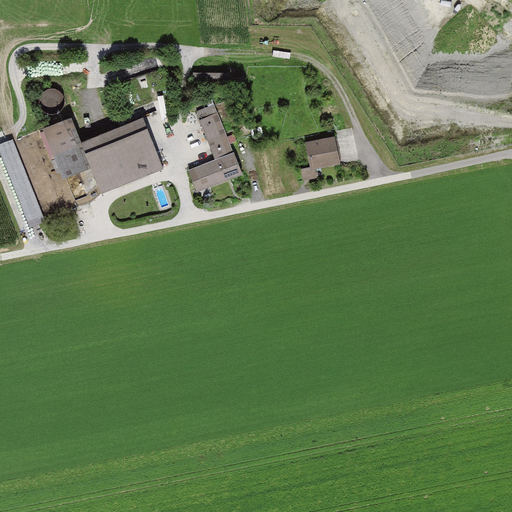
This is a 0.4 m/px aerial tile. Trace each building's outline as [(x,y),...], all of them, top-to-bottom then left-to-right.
[(148,73),(146,64),(112,74),(114,83),(148,73)] [(233,85),(233,69),(195,69),(195,84),(233,85)] [(61,86),(44,89),(47,110),(65,107),(61,86)] [(216,157),(190,168),(200,191),(246,172),(217,103),(197,112),(216,157)] [(74,119),(47,129),(66,179),(93,169),(74,119)] [(152,120),(87,144),(105,191),(170,167),(152,120)] [(341,133),(309,139),(315,168),(346,162),(341,133)] [(0,142),(0,144),(31,224),(46,218),(15,136),(0,142)]
